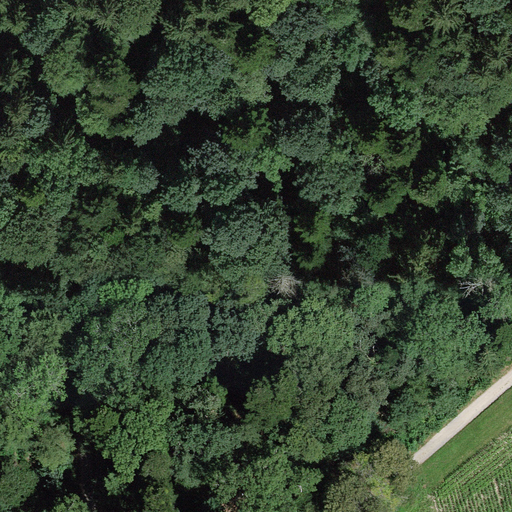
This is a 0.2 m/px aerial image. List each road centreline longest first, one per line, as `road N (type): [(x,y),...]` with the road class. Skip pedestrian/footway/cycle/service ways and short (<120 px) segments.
road 1 (track): [(87,511),(34,0)]
road 2 (track): [(369,511),(511,400)]
